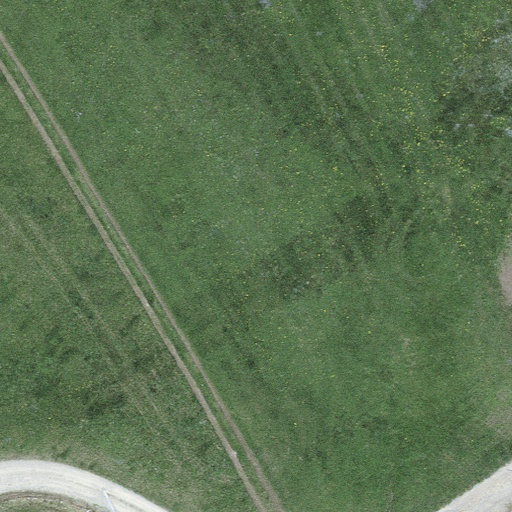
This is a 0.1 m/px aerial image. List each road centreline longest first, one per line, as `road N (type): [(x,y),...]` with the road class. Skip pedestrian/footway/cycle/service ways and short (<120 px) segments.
road 1 (track): [(0,43),(281,511)]
road 2 (track): [(132,511),(43,478),(0,479)]
